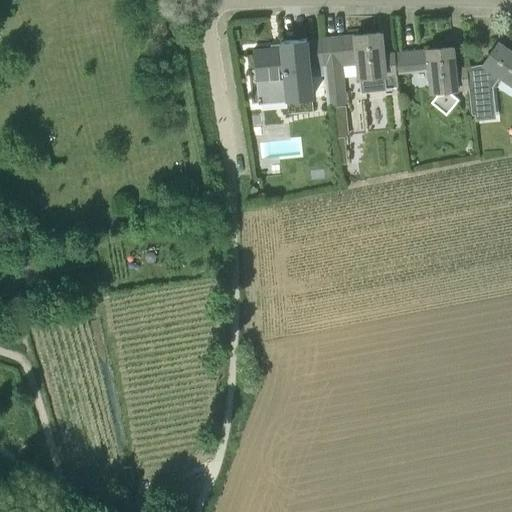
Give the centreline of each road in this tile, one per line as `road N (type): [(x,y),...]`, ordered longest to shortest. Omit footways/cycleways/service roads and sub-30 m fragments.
road 1 (unclassified): [(197,511),(227,412),(233,201)]
road 2 (residential): [(233,201),(200,0)]
